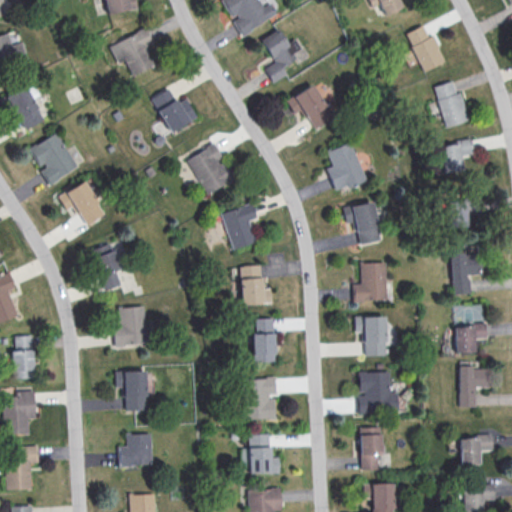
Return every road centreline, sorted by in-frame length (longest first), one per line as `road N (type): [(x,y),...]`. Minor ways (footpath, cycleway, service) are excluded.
road 1 (residential): [(319,511),(303,234),(269,153),(175,0)]
road 2 (residential): [(77,511),(66,317),(45,258),(0,182)]
road 3 (residential): [(511,125),(462,0)]
